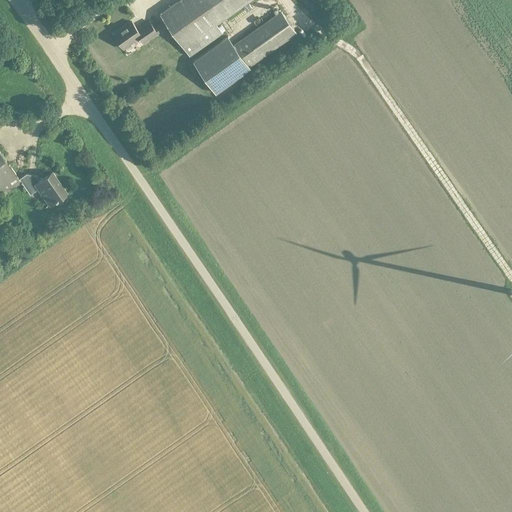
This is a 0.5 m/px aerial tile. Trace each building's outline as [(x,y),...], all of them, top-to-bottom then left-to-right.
[(165,20),(168,25),(190,56),(223,33),(216,24),(249,0),(179,0),(160,14),(165,20)] [(322,0),(318,0),(308,8),(313,14),(325,4),(322,0)] [(251,68),(249,65),(296,32),(281,12),(235,45),(228,36),(193,61),(216,93),(251,68)] [(168,25),(165,20),(154,28),(149,21),(142,27),(144,29),(139,32),(132,21),(113,34),(123,48),(139,37),(143,43),(168,25)] [(21,182),(19,179),(0,151),(0,197),(13,188),(21,182)] [(38,189),(49,204),(50,205),(58,199),(58,200),(67,194),(53,172),(47,176),(47,177),(44,180),(43,178),(39,181),(35,175),(26,174),(19,179),(21,182),(30,195),(38,189)]
